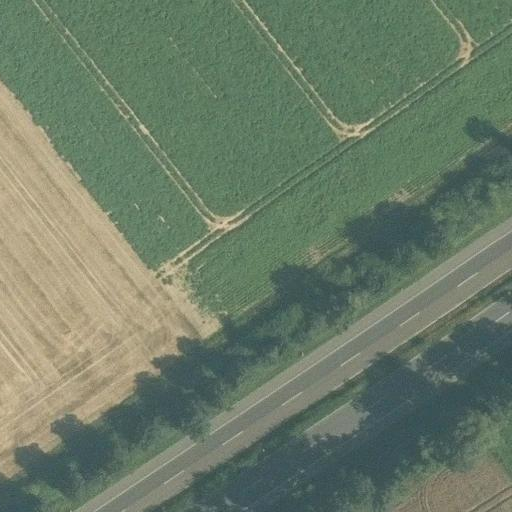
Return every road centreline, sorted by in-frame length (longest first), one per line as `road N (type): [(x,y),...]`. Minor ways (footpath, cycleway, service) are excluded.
road 1 (track): [(0,500),(511,151)]
road 2 (motorway): [(511,253),(128,511)]
road 3 (motorway): [(219,511),(511,311)]
